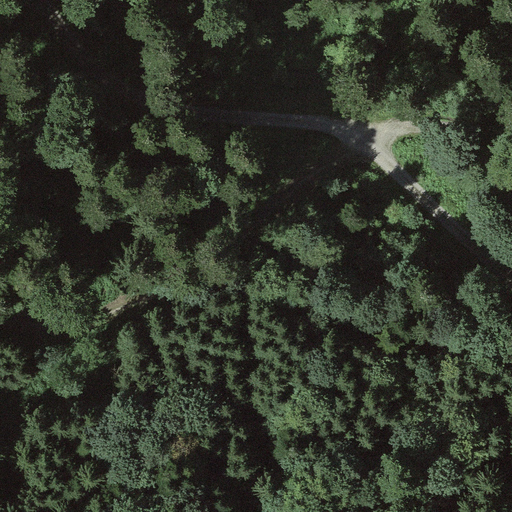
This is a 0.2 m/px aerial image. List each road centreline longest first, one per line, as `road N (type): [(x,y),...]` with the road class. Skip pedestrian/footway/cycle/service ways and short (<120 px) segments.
road 1 (track): [(511,131),(339,128),(264,221),(206,271),(86,325),(40,330),(0,313)]
road 2 (track): [(42,0),(91,65),(168,108),(339,128),(424,194),(511,279)]
